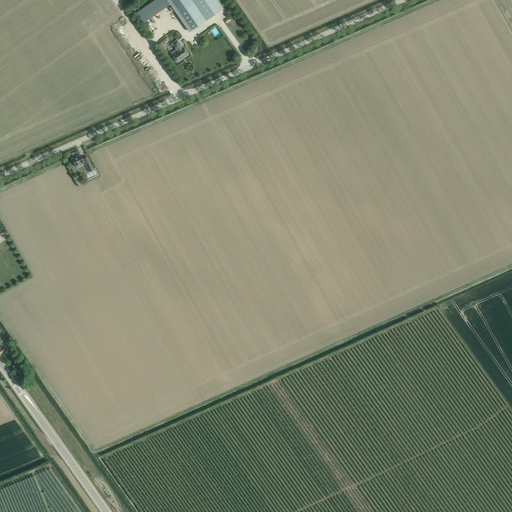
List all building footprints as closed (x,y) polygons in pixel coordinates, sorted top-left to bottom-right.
[(163,0),(169,9),(171,8),(166,0),(163,0)] [(206,20),(192,0),(167,0),(189,31),(206,20)] [(223,8),(220,4),(216,0),(192,0),(206,20),(223,8)] [(165,48),(171,44),(167,39),(161,43),(165,48)] [(182,48),(179,43),(177,40),(172,44),(175,48),(176,47),(178,50),(172,55),(177,62),(188,54),(183,47),(182,48)] [(82,159),(80,155),(72,159),(75,166),(85,162),(88,168),(89,167),(90,170),(93,168),(87,156),(83,159),(82,159)] [(99,168),(89,171),(90,176),(100,174),(99,168)] [(77,176),(74,177),(75,179),(78,184),(78,185),(84,182),(82,176),(79,178),(78,178),(77,176)] [(19,369),(16,371),(21,378),(24,376),(19,369)]
